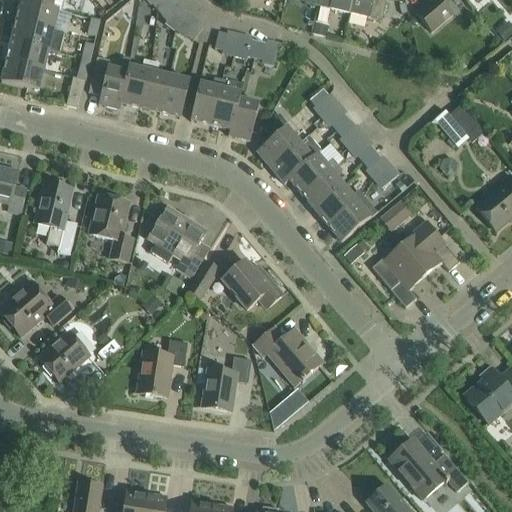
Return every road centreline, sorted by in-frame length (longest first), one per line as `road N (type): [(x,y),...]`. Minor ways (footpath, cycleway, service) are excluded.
road 1 (residential): [(403,372),(238,181),(215,168),(0,115)]
road 2 (residential): [(403,372),(288,453),(0,418)]
road 3 (residential): [(511,278),(403,372)]
